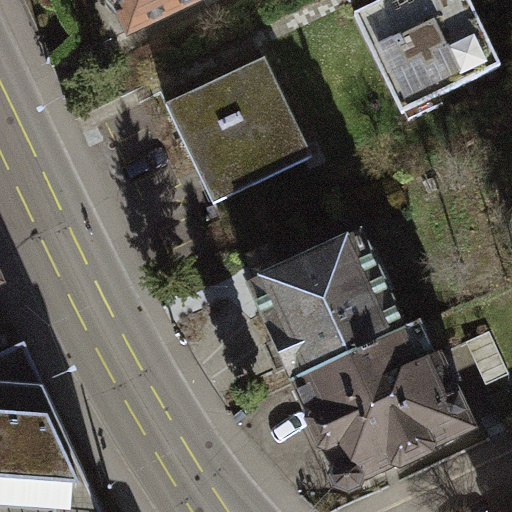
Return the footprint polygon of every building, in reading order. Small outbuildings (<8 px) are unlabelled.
[(118,0),(131,26),(187,0),(118,0)] [(465,0),(392,0),(355,18),(399,112),(497,67),(465,0)] [(263,58),(165,104),(210,201),(308,155),(263,58)] [(250,285),(292,380),(404,331),(362,236),(285,270),(277,253),(261,260),(269,277),(250,285)] [(404,331),(292,380),(332,469),(331,478),(336,486),(348,489),(356,487),(360,480),(472,430),(438,353),(416,363),(406,340),(423,333),(419,324),(404,331)] [(0,511),(95,511),(16,343),(0,350),(0,511)]
